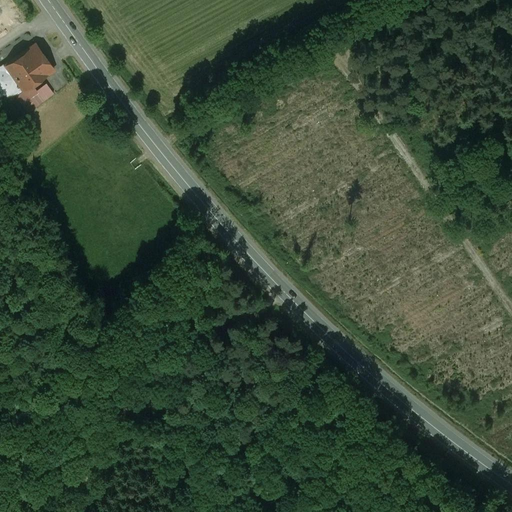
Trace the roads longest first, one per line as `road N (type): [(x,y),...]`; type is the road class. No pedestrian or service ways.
road 1 (secondary): [(47,0),(135,121),(284,292),(415,411),(511,484)]
road 2 (track): [(113,405),(365,511)]
road 3 (track): [(113,405),(292,285)]
